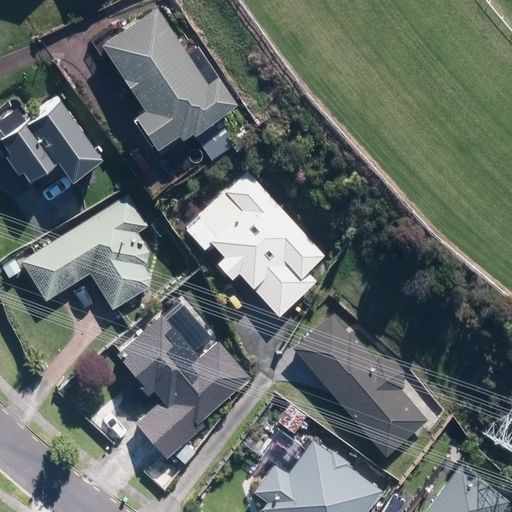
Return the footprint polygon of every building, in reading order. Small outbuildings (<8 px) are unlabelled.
[(156,5),(100,42),(141,106),(132,112),(154,146),(175,132),(178,137),(189,130),(191,133),(236,104),(217,74),(205,81),(156,5)] [(16,170),(20,167),(26,176),(54,157),(68,178),(100,155),(58,96),(25,119),(0,136),(0,137),(8,149),(3,152),(16,170)] [(324,254),(246,168),(196,212),(199,215),(184,228),(203,249),(211,242),(222,254),(214,261),(229,277),(237,270),(277,315),(316,280),(307,270),(324,254)] [(148,224),(128,193),(20,258),(45,298),(88,272),(110,308),(150,284),(152,275),(144,263),(146,260),(149,250),(137,231),(148,224)] [(291,345),(384,454),(427,418),(402,388),(403,368),(392,356),(374,356),(333,309),(291,345)] [(134,421),(165,457),(204,423),(200,418),(250,375),(217,338),(198,354),(161,311),(114,352),(132,373),(130,375),(147,393),(153,388),(161,397),(134,421)] [(288,401),(276,421),(297,434),(309,414),(288,401)] [(290,444),(267,428),(256,444),(279,460),(290,444)] [(363,511),(381,488),(344,462),(346,460),(331,449),(330,451),(311,438),(287,470),(273,460),(252,490),(266,500),(261,507),(267,511),(363,511)] [(496,511),(507,499),(458,462),(420,511),(496,511)]
